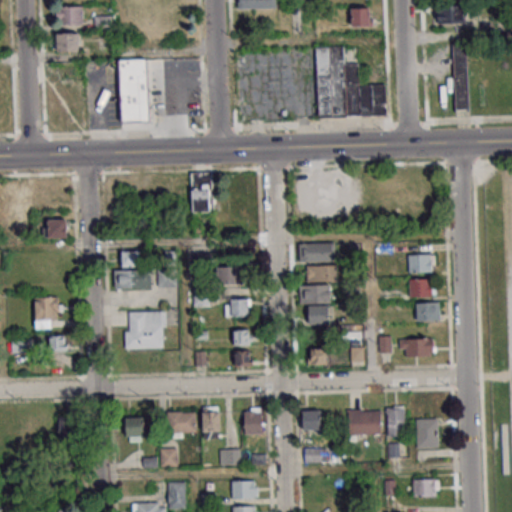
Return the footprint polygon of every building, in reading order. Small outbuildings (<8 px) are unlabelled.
[(237,0),(238,8),(276,8),(275,0),(237,0)] [(437,22),(466,22),(466,5),(437,5),(437,22)] [(56,7),(56,24),(82,24),(82,7),(56,7)] [(372,26),(372,7),(351,7),(351,26),(372,26)] [(56,33),(56,51),(79,51),(79,33),(56,33)] [(452,45),(466,45),(468,110),(455,111),(452,45)] [(318,117),(386,115),(385,83),(359,84),(358,63),(345,63),(344,46),(316,46),(318,117)] [(118,62),(147,61),(150,124),(121,125),(118,62)] [(192,172),(192,211),(212,211),(212,172),(192,172)] [(67,218),(47,218),(47,237),(67,237),(67,218)] [(336,261),(336,243),(304,243),(304,261),(336,261)] [(121,252),(121,266),(140,266),(140,252),(121,252)] [(408,254),(408,272),(433,272),(433,254),(408,254)] [(337,265),(306,265),(306,281),(337,281),(337,265)] [(214,284),(245,284),(245,266),(214,266),(214,284)] [(157,286),(177,286),(177,269),(157,269),(157,286)] [(115,287),(151,287),(151,270),(115,270),(115,287)] [(433,278),(409,278),(409,296),(433,296),(433,278)] [(300,285),(300,304),(307,304),(307,324),(330,324),(330,304),(331,304),(331,285),(300,285)] [(208,306),(208,292),(194,292),(194,306),(208,306)] [(58,297),(35,297),(35,327),(58,327),(58,297)] [(225,299),(224,316),(249,317),(249,299),(225,299)] [(411,320),(440,320),(440,302),(411,302),(411,320)] [(166,348),(166,310),(126,310),(126,348),(166,348)] [(233,345),(252,345),(252,330),(233,330),(233,345)] [(49,335),(49,351),(66,351),(66,335),(49,335)] [(391,352),(391,335),(379,335),(379,352),(391,352)] [(27,336),(12,336),(12,352),(27,352),(27,336)] [(434,355),(434,337),(400,337),(400,355),(434,355)] [(327,347),(308,347),(307,364),(327,364),(327,347)] [(351,347),(351,362),(363,362),(363,347),(351,347)] [(234,365),(253,365),(253,351),(234,351),(234,365)] [(122,370),(146,371),(146,361),(155,361),(155,352),(122,352),(122,370)] [(166,366),(181,366),(181,352),(166,352),(166,366)] [(387,405),(387,435),(405,435),(405,405),(387,405)] [(203,437),(220,437),(220,406),(203,406),(203,437)] [(244,409),(244,433),(262,433),(262,409),(244,409)] [(382,434),(382,409),(349,409),(349,434),(382,434)] [(321,410),(302,410),(302,430),(321,430),(321,410)] [(196,433),(196,411),(168,411),(168,433),(196,433)] [(145,440),(145,415),(126,415),(126,440),(145,440)] [(439,447),(439,418),(417,418),(417,447),(439,447)] [(178,447),(160,447),(160,466),(178,466),(178,447)] [(304,447),(304,462),(323,462),(323,447),(304,447)] [(220,448),(220,464),(241,464),(241,448),(220,448)] [(439,478),(412,478),(412,496),(439,496),(439,478)] [(258,480),(231,480),(231,498),(258,498),(258,480)] [(186,482),(169,482),(169,508),(186,508),(186,482)] [(308,498),(308,511),(335,511),(335,498),(308,498)] [(134,511),(163,511),(164,502),(134,503),(134,511)]
